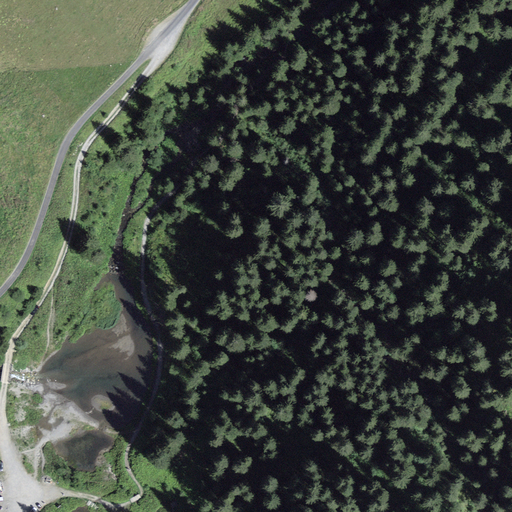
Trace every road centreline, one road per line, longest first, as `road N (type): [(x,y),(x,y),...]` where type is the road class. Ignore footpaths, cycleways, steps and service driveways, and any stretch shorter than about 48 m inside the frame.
road 1 (track): [(164,38),(159,56),(77,162),(67,241),(11,347),(2,411),(27,510)]
road 2 (track): [(194,0),(64,145),(26,255),(0,292)]
